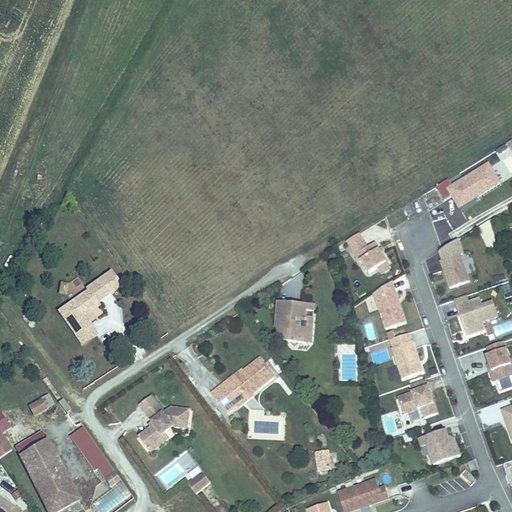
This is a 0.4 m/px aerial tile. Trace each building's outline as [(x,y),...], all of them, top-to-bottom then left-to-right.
[(476,197),(474,193),(478,191),(479,194),(481,196),(502,183),(492,166),(467,182),(465,179),(455,186),(451,180),(438,187),(446,201),(454,196),(460,206),(476,197)] [(465,179),(461,173),(451,180),(455,186),(465,179)] [(480,227),(488,249),(498,245),(490,223),(480,227)] [(360,244),(356,237),(344,244),(348,251),(360,244)] [(384,266),(372,246),(365,251),(360,244),(348,251),(357,265),(358,264),(366,277),(375,271),(384,266)] [(471,281),(461,254),(442,261),(451,288),(471,281)] [(388,272),(384,266),(375,271),(379,277),(388,272)] [(82,308),(94,300),(120,281),(110,267),(84,285),(86,289),(58,308),(82,344),(98,333),(85,314),(82,308)] [(407,321),(401,304),(398,302),(394,292),(397,291),(393,281),(375,292),(387,328),(407,321)] [(500,316),(495,302),(484,305),(482,298),(471,302),(468,295),(456,299),(468,335),(487,329),(484,321),(500,316)] [(82,308),(85,314),(97,305),(94,300),(82,308)] [(279,303),(279,310),(287,310),(284,330),(289,340),(303,342),(305,331),(312,332),(315,308),(279,303)] [(287,310),(279,310),(278,315),(284,330),(287,310)] [(496,335),(511,330),(511,329),(510,322),(494,327),(496,335)] [(311,343),(312,332),(305,331),(303,342),(311,343)] [(511,376),(511,363),(504,341),(488,347),(490,355),(487,356),(490,365),(492,371),(490,371),(494,382),(511,376)] [(426,373),(415,343),(395,349),(406,380),(426,373)] [(191,346),(180,351),(186,362),(197,357),(191,346)] [(229,389),(217,397),(228,411),(275,377),(265,363),(261,358),(243,370),(245,372),(227,386),(229,389)] [(211,388),(217,397),(229,389),(227,386),(245,372),(243,370),(240,367),(212,387),(211,388)] [(498,390),(511,386),(511,377),(496,382),(498,390)] [(438,414),(426,380),(410,385),(413,393),(398,398),(404,415),(422,409),(425,419),(438,414)] [(154,419),(138,431),(150,447),(162,438),(160,436),(166,432),(175,425),(190,427),(193,407),(173,405),(167,410),(154,393),(141,403),(154,419)] [(43,396),(28,405),(32,412),(48,403),(43,396)] [(66,406),(57,396),(53,400),(61,410),(66,406)] [(483,410),(487,424),(505,419),(502,409),(497,410),(496,406),(483,410)] [(461,456),(455,440),(450,441),(446,430),(419,439),(422,448),(427,446),(434,466),(461,456)] [(22,458),(52,441),(47,432),(17,449),(22,458)] [(171,437),(166,432),(160,436),(162,438),(150,447),(153,451),(171,437)] [(0,458),(11,450),(0,435),(0,458)] [(59,511),(85,497),(52,441),(22,458),(53,511),(59,511)] [(330,468),(329,453),(317,454),(319,470),(330,468)] [(170,462),(159,478),(170,485),(181,469),(170,462)] [(120,474),(115,467),(110,471),(116,477),(120,474)] [(482,478),(479,469),(474,471),(477,480),(482,478)] [(116,477),(110,471),(105,475),(111,481),(116,477)] [(211,483),(203,473),(189,484),(197,494),(211,483)] [(343,511),(347,511),(389,498),(385,487),(379,489),(376,480),(337,493),(343,511)] [(22,511),(0,495),(0,511),(22,511)] [(329,511),(327,503),(308,509),(308,511),(329,511)]
